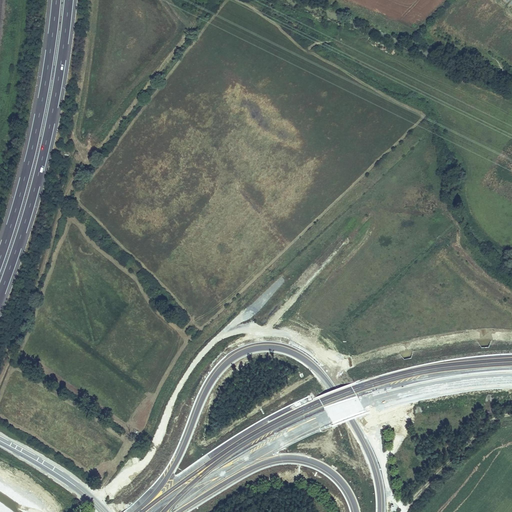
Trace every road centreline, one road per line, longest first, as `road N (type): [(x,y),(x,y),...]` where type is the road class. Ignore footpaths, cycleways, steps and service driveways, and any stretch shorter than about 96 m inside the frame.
road 1 (motorway): [(380,511),(371,462),(328,383),(299,356),(272,348),(243,352),(220,368),(168,476),(135,511)]
road 2 (motorway): [(511,362),(424,370),(321,402),(257,434),(143,511)]
road 3 (track): [(89,0),(72,124),(86,161),(64,195),(0,371)]
road 4 (motorway): [(163,511),(285,434),(360,403),(511,377)]
road 5 (motorway): [(0,294),(43,153),(68,0)]
road 6 (motorway): [(56,0),(31,150),(0,258)]
road 7 (motorway): [(177,511),(235,476),(287,457),(332,471),(355,511)]
road 8 (track): [(400,511),(479,429),(511,411)]
road 9 (secondary): [(0,441),(62,476),(103,511)]
